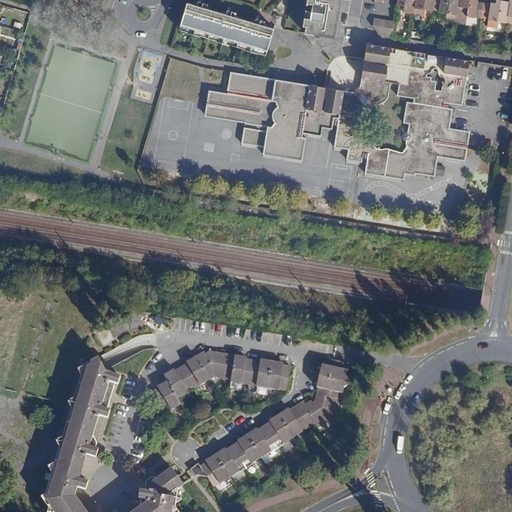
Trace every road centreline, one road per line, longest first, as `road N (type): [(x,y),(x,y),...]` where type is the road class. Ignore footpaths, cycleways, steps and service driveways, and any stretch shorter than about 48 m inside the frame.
road 1 (residential): [(307,352),(201,339),(169,345),(146,374),(121,455)]
road 2 (residential): [(307,352),(299,392),(187,464)]
road 3 (residential): [(426,376),(403,361),(307,352)]
